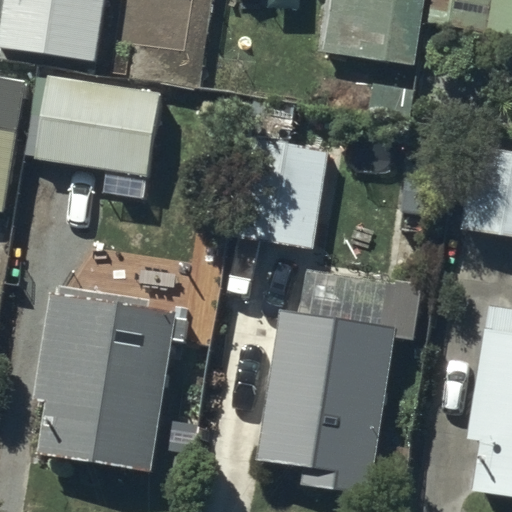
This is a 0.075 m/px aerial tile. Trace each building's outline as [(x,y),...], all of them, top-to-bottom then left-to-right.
[(107,0),(1,0),(0,12),(0,40),(100,54),(107,0)] [(322,0),(321,49),(396,51),(398,0),(322,0)] [(511,0),(434,0),(433,21),(511,28),(511,0)] [(0,206),(5,208),(24,77),(0,74),(0,206)] [(42,86),(36,153),(154,165),(161,97),(42,86)] [(234,233),(244,235),(313,245),(328,144),(290,138),(295,105),(255,98),(234,233)] [(511,147),(473,142),(461,222),(511,229),(511,147)] [(440,156),(404,155),(401,230),(433,230),(433,211),(438,212),(440,156)] [(397,321),(389,319),(395,277),(305,264),(299,307),(282,304),(261,453),(306,460),(303,477),(374,487),(397,321)] [(45,396),(38,448),(154,464),(173,334),(192,336),(195,309),(153,303),(154,295),(49,280),(33,394),(45,396)] [(511,303),(491,300),(468,435),(481,437),(473,485),(511,491),(511,303)]
